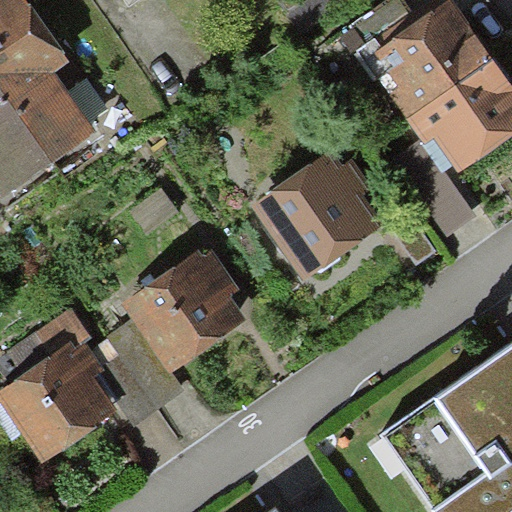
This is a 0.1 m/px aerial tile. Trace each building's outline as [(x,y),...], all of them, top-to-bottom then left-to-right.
[(0,0),(0,184),(77,131),(35,71),(55,58),(14,0),(0,0)] [(437,170),(511,116),(511,103),(437,0),(422,0),(352,51),(437,170)] [(297,264),(375,213),(357,187),(371,178),(352,148),(340,156),(328,139),(249,192),(297,264)] [(456,234),(480,217),(455,181),(431,198),(456,234)] [(167,368),(239,320),(195,255),(123,303),(167,368)] [(0,391),(41,457),(118,409),(92,367),(109,356),(80,311),(0,360),(0,391)] [(511,511),(511,342),(510,340),(369,436),(420,511),(511,511)]
